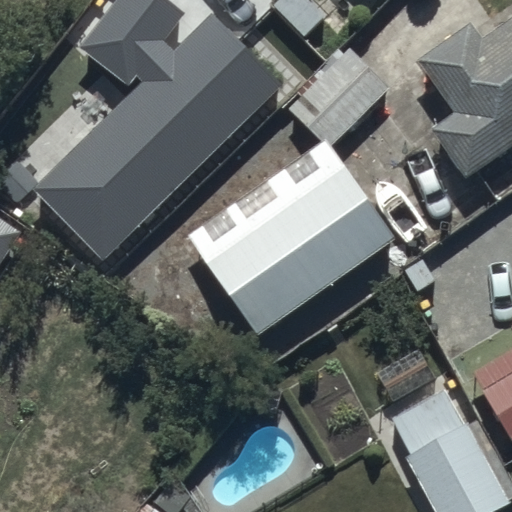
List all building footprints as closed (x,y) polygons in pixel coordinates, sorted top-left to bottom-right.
[(438,135),(469,182),(511,153),(511,28),(482,48),(474,36),(421,71),(456,123),(438,135)] [(354,56),(294,112),(332,151),(391,95),(354,56)] [(397,249),(326,148),(191,243),(262,344),(397,249)] [(511,452),(511,357),(468,384),(510,453),(511,452)] [(391,431),(435,511),(506,511),(446,401),(391,431)]
